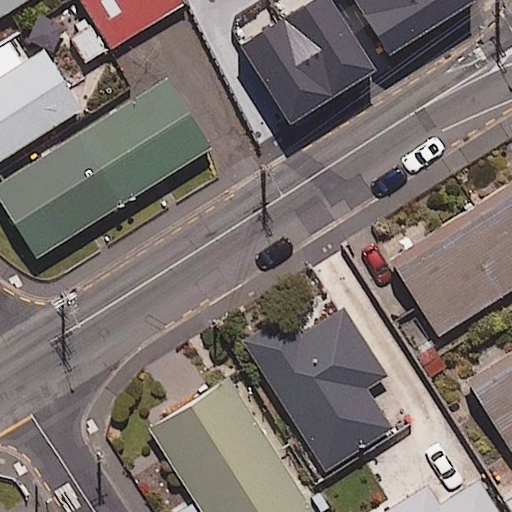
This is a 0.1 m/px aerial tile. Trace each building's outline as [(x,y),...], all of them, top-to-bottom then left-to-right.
[(0,0),(0,17),(27,0),(0,0)] [(184,5),(180,0),(80,0),(86,10),(60,26),(84,65),(184,5)] [(292,122),(375,72),(331,0),(278,0),(235,26),(292,122)] [(396,0),(368,0),(391,38),(412,26),(396,0)] [(0,48),(0,161),(80,111),(43,53),(29,62),(14,40),(0,48)] [(211,149),(166,80),(0,185),(0,201),(37,260),(211,149)] [(511,185),(392,263),(440,337),(511,291),(511,185)] [(387,378),(344,311),(295,342),(283,324),(245,349),(326,473),(393,429),(368,391),(387,378)] [(511,353),(466,383),(511,454),(511,353)] [(314,511),(227,373),(148,423),(203,511),(314,511)]
